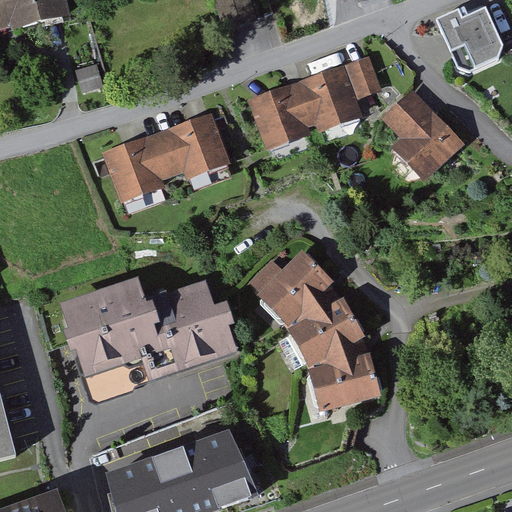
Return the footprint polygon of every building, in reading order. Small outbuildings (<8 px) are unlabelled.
[(0,0),(0,31),(70,15),(65,0),(0,0)] [(258,21),(252,0),(225,0),(233,28),(258,21)] [(467,25),(446,35),(460,70),(474,64),(484,87),(509,77),(511,65),(493,26),(471,36),(467,25)] [(369,64),(250,105),(268,155),(310,140),(308,135),(318,131),(320,136),(365,121),(361,108),(382,101),(369,64)] [(424,188),(463,149),(412,99),(387,124),(405,141),(391,154),(424,188)] [(212,118),(102,157),(120,206),(162,191),(160,186),(188,176),(190,181),(230,167),(212,118)] [(366,342),(344,304),(335,289),(306,257),(283,277),(275,267),(251,288),(290,335),(312,373),(321,415),(382,401),(373,359),(366,342)] [(138,283),(59,310),(84,383),(143,363),(151,385),(237,356),(212,284),(146,306),(138,283)] [(0,465),(18,461),(0,392),(0,465)] [(98,459),(118,511),(240,511),(262,504),(226,411),(98,459)] [(11,511),(63,511),(58,495),(11,511)]
